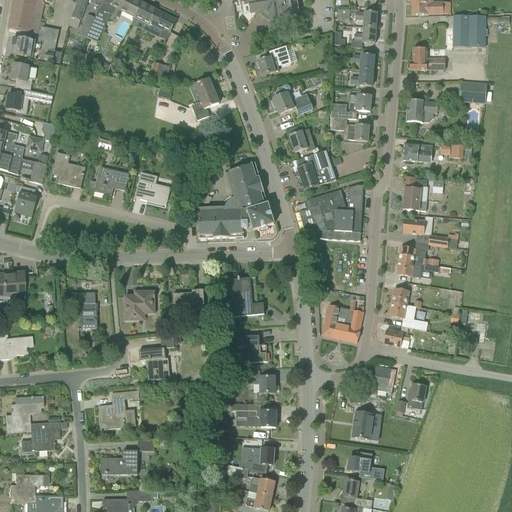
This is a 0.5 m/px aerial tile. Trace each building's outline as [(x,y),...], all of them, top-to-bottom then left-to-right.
[(38,36),(39,28),(44,3),(50,4),(50,0),(14,0),(8,30),(36,35),(38,36)] [(92,2),(92,0),(78,0),(71,18),(72,18),(70,25),(77,28),(89,0),(92,2)] [(134,20),(143,4),(134,0),(106,0),(101,10),(99,9),(87,39),(97,44),(111,15),(119,19),(122,14),(134,20)] [(231,0),(233,7),(250,5),(251,14),(263,13),(263,15),(267,18),(269,18),(270,22),(299,18),(297,0),(298,0),(231,0)] [(426,0),(411,0),(412,16),(427,16),(451,15),(450,4),(427,4),(426,0)] [(170,35),(177,22),(157,12),(143,4),(134,20),(150,28),(151,26),(163,32),(159,39),(166,42),(170,35)] [(364,21),(363,29),(376,30),(377,15),(364,14),(364,15),(356,14),(355,21),(364,21)] [(89,30),(94,18),(88,16),(83,28),(89,30)] [(486,18),(454,17),(453,49),(486,49),(486,18)] [(59,32),(44,29),(39,28),(38,36),(36,35),(34,44),(14,40),(12,47),(17,47),(15,56),(32,59),(34,52),(39,53),(37,63),(52,66),(54,53),(59,32)] [(362,44),(375,45),(376,30),(363,29),(363,37),(354,36),(354,42),(362,43),(362,44)] [(282,49),(274,51),(263,55),(264,60),(257,62),(258,64),(256,64),(258,70),(259,69),(262,78),(279,73),(278,68),(280,67),(282,69),(289,67),(291,65),(286,48),(282,49)] [(427,51),(413,51),(413,64),(410,64),(408,66),(408,70),(410,72),(427,73),(427,72),(445,72),(445,61),(427,60),(427,51)] [(54,53),(52,66),(59,67),(62,55),(54,53)] [(373,73),(374,58),(361,56),(361,58),(352,57),(352,63),(360,64),(359,72),(373,73)] [(327,64),(319,66),(321,74),(329,71),(327,64)] [(154,65),(151,78),(159,80),(167,82),(170,69),(162,67),(154,65)] [(37,70),(13,66),(11,81),(16,82),(15,90),(21,91),(31,93),(33,81),(35,82),(37,70)] [(372,88),(373,73),(359,72),(359,79),(351,79),(350,85),(358,86),(358,87),(372,88)] [(206,110),(219,105),(209,81),(195,87),(201,103),(191,107),(198,123),(209,118),(206,110)] [(487,86),(460,84),(459,105),(486,107),(487,86)] [(281,98),(273,101),(280,116),(297,109),(300,116),(313,111),(309,103),(307,96),(299,99),(291,103),(287,95),(289,94),(290,92),(291,90),(290,88),(288,87),(286,86),(277,90),(281,98)] [(158,98),(170,101),(171,94),(160,92),(158,98)] [(29,100),(28,101),(51,106),(52,98),(29,93),(28,100),(29,100)] [(23,98),(8,96),(6,111),(16,112),(15,115),(26,116),(28,101),(29,100),(28,100),(23,99),(23,98)] [(330,120),(347,121),(356,121),(357,113),(370,114),(371,98),(350,96),(350,104),(349,114),(336,113),(330,113),(330,120)] [(434,121),(434,115),(438,116),(439,105),(426,104),(426,103),(408,102),(406,124),(424,125),(428,126),(434,121)] [(347,127),(347,121),(330,120),(329,132),(344,133),(343,141),(347,142),(368,143),(369,128),(347,127)] [(295,155),(306,151),(307,154),(315,152),(309,131),(304,133),(302,126),(285,132),(288,142),(290,141),(295,155)] [(17,137),(0,132),(0,143),(12,147),(13,142),(16,143),(17,137)] [(41,154),(43,142),(34,140),(33,146),(27,145),(26,150),(41,154)] [(110,152),(113,144),(101,141),(99,149),(110,152)] [(12,147),(0,143),(0,155),(12,158),(13,153),(11,153),(12,147)] [(462,160),(463,145),(441,143),(440,156),(449,156),(449,160),(462,160)] [(432,148),(419,147),(404,145),(404,151),(402,152),(402,155),(403,156),(403,162),(418,164),(418,163),(431,164),(432,148)] [(327,152),(293,164),(298,179),(300,178),(305,192),(336,182),(331,169),(332,169),(327,152)] [(22,160),(12,158),(0,155),(0,171),(18,176),(22,160)] [(57,155),(52,173),(60,175),(58,185),(81,190),(85,170),(68,165),(70,158),(57,155)] [(37,165),(46,167),(48,158),(39,156),(37,165)] [(186,160),(174,157),(172,165),(184,168),(186,160)] [(42,187),(46,167),(37,165),(34,164),(30,184),(42,187)] [(198,214),(199,229),(199,237),(206,237),(206,240),(221,240),(222,240),(236,239),(236,236),(243,235),(243,231),(247,231),(247,229),(252,227),(254,232),(274,226),(268,207),(264,208),(263,202),(266,200),(262,187),(262,186),(257,172),(254,173),(252,166),(229,173),(226,174),(229,184),(234,199),(231,200),(229,202),(226,205),(225,207),(225,210),(208,210),(198,210),(199,214),(198,214)] [(100,169),(94,194),(112,198),(113,191),(125,193),(129,176),(100,169)] [(427,182),(415,181),(414,188),(412,188),(412,191),(405,191),(403,211),(426,213),(427,204),(420,203),(421,192),(420,192),(420,189),(427,189),(427,182)] [(147,202),(166,206),(170,190),(139,183),(135,200),(147,203),(147,202)] [(20,195),(14,214),(32,219),(37,199),(34,198),(35,192),(18,187),(16,194),(20,195)] [(349,190),(348,210),(362,212),(363,188),(358,187),(349,190)] [(360,243),(362,212),(348,210),(346,210),(341,192),(308,202),(320,241),(356,243),(360,243)] [(3,211),(0,209),(0,217),(8,220),(10,213),(7,212),(3,211)] [(404,221),(403,235),(424,237),(425,223),(404,221)] [(449,241),(449,240),(430,237),(429,247),(456,250),(457,242),(449,241)] [(413,265),(438,268),(439,262),(428,260),(428,261),(424,260),(425,254),(415,252),(416,251),(401,249),(399,263),(413,265)] [(413,265),(399,263),(397,277),(411,279),(420,280),(421,272),(439,275),(440,269),(438,268),(413,265)] [(23,304),(23,296),(22,278),(3,279),(3,276),(0,276),(0,297),(12,297),(13,300),(13,301),(14,301),(14,302),(15,303),(16,304),(17,304),(18,304),(19,305),(20,305),(23,304)] [(231,282),(232,292),(235,319),(254,317),(264,316),(263,306),(252,306),(250,280),(240,281),(240,279),(238,279),(238,281),(231,282)] [(394,290),(392,304),(407,307),(409,293),(394,290)] [(193,319),(204,319),(203,292),(192,292),(192,295),(173,296),(174,312),(181,312),(181,316),(182,318),(184,319),(185,320),(193,320),(193,319)] [(145,316),(155,316),(154,293),(143,293),(143,297),(124,298),(125,322),(145,322),(145,316)] [(93,340),(98,339),(98,330),(97,330),(97,313),(96,313),(95,294),(71,295),(72,306),(81,306),(81,331),(92,331),(93,340)] [(392,304),(389,318),(403,321),(401,329),(426,333),(428,324),(414,322),(416,309),(414,308),(407,307),(392,304)] [(347,342),(350,329),(333,325),(336,309),(329,307),(322,337),(347,342)] [(357,345),(364,314),(349,312),(347,324),(350,325),(350,329),(347,342),(357,345)] [(417,320),(424,321),(426,314),(419,312),(417,320)] [(458,325),(459,317),(453,316),(452,316),(450,324),(458,325)] [(156,329),(156,330),(156,338),(160,338),(164,337),(164,329),(164,328),(156,329)] [(400,349),(402,342),(409,343),(410,338),(403,336),(404,335),(386,332),(383,345),(400,349)] [(166,360),(165,350),(174,349),(173,336),(164,337),(160,338),(161,350),(139,352),(140,363),(148,362),(149,367),(146,367),(148,383),(165,382),(165,381),(170,381),(168,360),(166,360)] [(26,350),(25,340),(7,341),(7,337),(0,337),(0,362),(8,361),(8,358),(15,357),(15,358),(27,357),(26,350)] [(247,365),(267,364),(266,348),(259,348),(259,338),(249,338),(236,339),(237,349),(246,349),(247,365)] [(387,393),(391,371),(376,368),(372,390),(387,393)] [(391,371),(387,393),(387,395),(391,396),(396,372),(391,371)] [(248,382),(248,379),(248,373),(228,375),(228,387),(234,387),(234,383),(247,382),(248,382)] [(268,395),(276,395),(275,378),(260,379),(254,379),(254,386),(260,386),(260,395),(257,395),(257,403),(268,403),(268,395)] [(421,412),(423,404),(426,388),(413,386),(412,391),(410,391),(407,402),(408,402),(406,409),(414,411),(414,410),(421,412)] [(134,412),(126,412),(125,402),(139,400),(139,393),(112,395),(113,407),(98,408),(100,432),(110,431),(110,429),(115,429),(115,430),(126,429),(136,428),(134,412)] [(32,433),(32,426),(30,426),(30,416),(37,416),(36,399),(15,400),(17,400),(17,406),(10,407),(10,414),(12,414),(12,417),(5,418),(5,428),(8,428),(8,435),(32,433)] [(404,404),(398,403),(396,413),(402,415),(404,404)] [(261,407),(248,406),(231,406),(231,413),(247,414),(247,429),(276,430),(276,413),(261,413),(261,407)] [(368,440),(372,415),(355,413),(352,438),(368,440)] [(21,454),(54,452),(54,442),(59,441),(59,431),(57,431),(56,424),(32,426),(32,433),(34,433),(35,442),(21,443),(21,454)] [(138,448),(143,448),(143,451),(153,452),(153,443),(139,442),(138,448)] [(253,458),(252,466),(273,467),(274,451),(261,450),(252,450),(252,458),(253,458)] [(138,453),(123,453),(123,460),(102,460),(101,475),(119,475),(119,477),(137,477),(138,453)] [(356,460),(350,459),(348,472),(360,474),(359,479),(374,481),(375,473),(370,472),(372,456),(357,454),(356,460)] [(231,468),(248,472),(250,462),(245,461),(233,458),(231,468)] [(246,481),(248,472),(231,468),(226,467),(224,476),(246,481)] [(11,504),(36,504),(36,497),(34,497),(34,488),(42,488),(42,477),(15,477),(15,485),(17,485),(17,487),(10,487),(10,498),(12,498),(11,504)] [(252,479),(249,494),(258,496),(272,498),(275,484),(260,481),(252,479)] [(359,479),(358,484),(346,482),(344,498),(352,500),(351,506),(355,507),(364,508),(371,510),(372,502),(357,500),(358,492),(373,494),(376,481),(374,481),(359,479)] [(387,496),(395,498),(397,488),(392,487),(389,486),(387,496)] [(153,503),(153,493),(139,493),(139,503),(153,503)] [(268,511),(272,498),(258,496),(256,503),(247,501),(246,507),(255,509),(255,510),(264,511),(268,511)] [(60,504),(60,498),(36,497),(36,504),(38,504),(37,511),(62,511),(62,504),(60,504)] [(133,511),(134,501),(103,501),(103,510),(111,510),(110,511),(133,511)]
